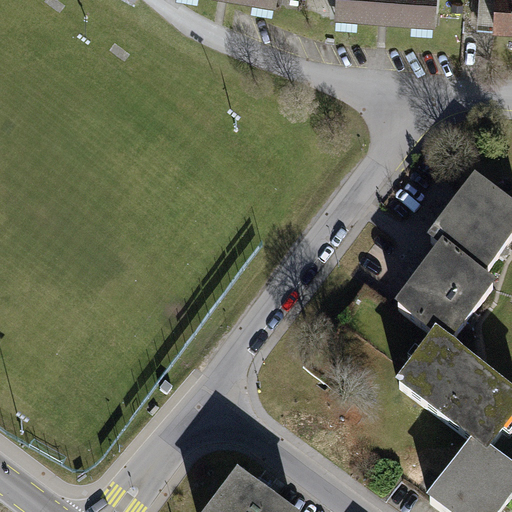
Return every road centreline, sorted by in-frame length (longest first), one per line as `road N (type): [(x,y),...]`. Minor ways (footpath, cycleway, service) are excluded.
road 1 (residential): [(213,409),(391,160),(416,95)]
road 2 (residential): [(157,0),(217,38),(314,80),(416,95)]
road 3 (residential): [(213,409),(351,511)]
road 4 (residential): [(125,511),(213,409)]
